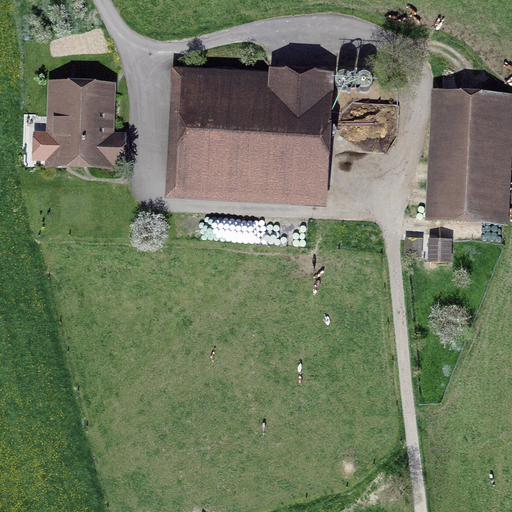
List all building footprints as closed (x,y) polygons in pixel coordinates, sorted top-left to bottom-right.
[(351,87),(352,85),(351,81),(349,78),(346,76),(342,75),(336,77),(333,81),(332,85),(334,91),(338,94),(342,95),(347,93),(351,89),(351,87)] [(352,82),(352,85),(352,88),(354,91),(358,94),(362,95),(368,93),(371,89),(372,85),(370,80),(367,77),(361,76),(356,77),(353,81),(352,82)] [(181,179),(320,187),(325,88),(273,85),(272,95),(179,90),(178,106),(184,107),(181,179)] [(52,161),(102,163),(105,94),(55,92),(52,161)] [(503,222),(509,102),(441,98),(435,219),(503,222)]
